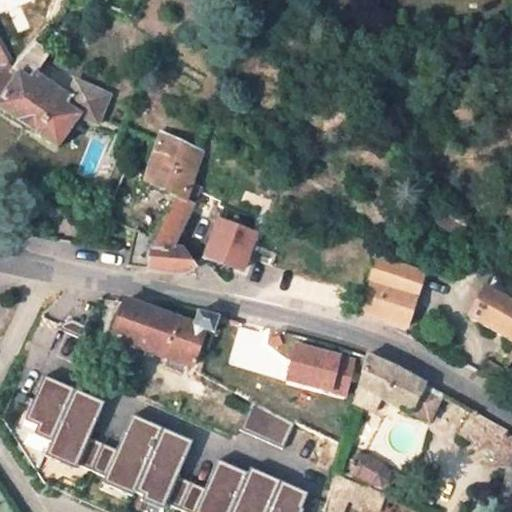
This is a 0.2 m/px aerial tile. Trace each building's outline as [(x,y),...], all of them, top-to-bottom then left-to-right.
[(0,104),(0,110),(56,146),(78,118),(96,124),(106,96),(74,82),(69,98),(36,76),(17,63),(13,67),(0,44),(0,86),(7,92),(0,104)] [(36,76),(50,53),(35,44),(17,63),(36,76)] [(201,154),(161,135),(145,182),(178,197),(187,200),(201,154)] [(412,207),(460,236),(474,215),(426,185),(412,207)] [(172,249),(180,230),(192,204),(187,200),(178,197),(156,239),(149,253),(149,270),(154,271),(163,272),(183,273),(192,267),(181,250),(172,249)] [(207,258),(244,270),(257,234),(220,221),(207,258)] [(140,228),(133,251),(129,265),(149,270),(149,253),(156,239),(140,228)] [(406,326),(422,276),(375,260),(360,314),(384,320),(406,326)] [(511,301),(486,288),(486,289),(473,311),(470,316),(511,339),(511,301)] [(126,300),(112,337),(191,367),(205,329),(213,332),(216,333),(220,321),(198,313),(194,325),(126,300)] [(56,352),(70,363),(83,347),(70,336),(56,352)] [(355,363),(296,342),(291,361),(286,381),(345,395),(355,363)] [(425,387),(365,355),(362,365),(357,385),(381,398),(410,413),(425,387)] [(503,378),(490,371),(483,382),(496,390),(503,378)] [(190,389),(225,407),(233,392),(197,372),(190,389)] [(43,459),(70,468),(94,404),(36,380),(17,434),(31,439),(29,446),(40,449),(38,457),(43,459)] [(353,403),(373,413),(381,398),(357,385),(353,403)] [(444,397),(425,387),(410,413),(429,424),(444,397)] [(132,495),(156,429),(94,404),(70,468),(132,495)] [(252,405),(242,430),(281,446),(292,421),(252,405)] [(507,430),(478,414),(464,438),(491,454),(511,466),(511,435),(506,432),(507,430)] [(162,505),(177,511),(227,511),(246,467),(227,460),(156,429),(132,495),(162,505)] [(386,486),(390,462),(359,456),(355,480),(386,486)] [(300,509),(307,493),(246,467),(227,511),(302,511),(303,510),(300,509)] [(511,511),(511,473),(500,511),(511,511)]
